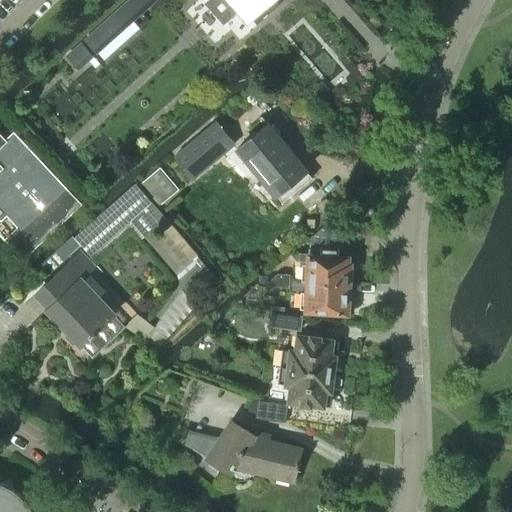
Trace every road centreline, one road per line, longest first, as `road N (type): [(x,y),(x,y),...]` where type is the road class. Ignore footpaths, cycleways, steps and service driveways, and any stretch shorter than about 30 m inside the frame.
road 1 (residential): [(404,511),(413,453),(408,239),(417,151),(459,25),(476,0)]
road 2 (residential): [(147,511),(0,416)]
